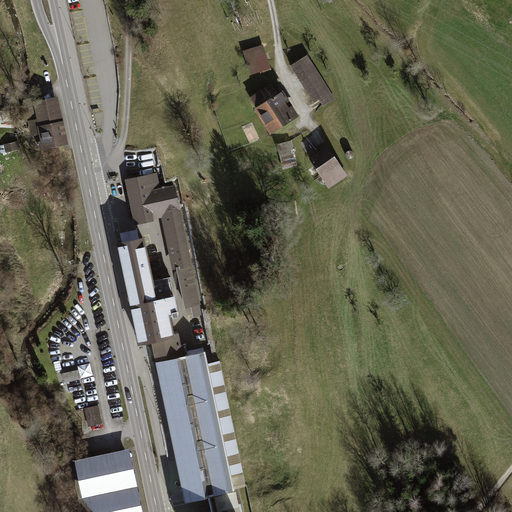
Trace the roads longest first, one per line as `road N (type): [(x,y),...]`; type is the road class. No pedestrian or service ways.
road 1 (secondary): [(157,511),(87,180)]
road 2 (residential): [(87,180),(122,141),(127,0)]
road 3 (secondary): [(87,180),(44,0)]
